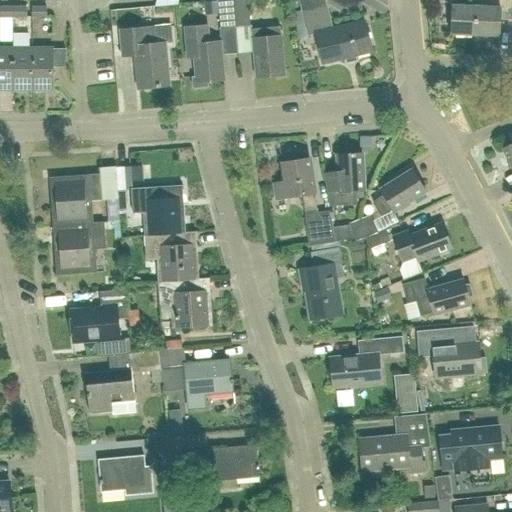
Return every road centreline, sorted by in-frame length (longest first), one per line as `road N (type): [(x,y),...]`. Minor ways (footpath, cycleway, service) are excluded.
road 1 (residential): [(308,511),(293,431),(200,121)]
road 2 (residential): [(52,511),(44,431),(0,250)]
road 3 (residential): [(200,121),(423,99)]
road 4 (residential): [(0,129),(200,121)]
road 5 (residential): [(511,266),(423,99)]
